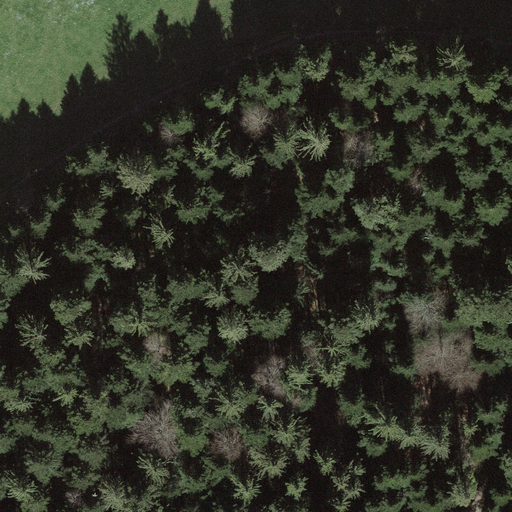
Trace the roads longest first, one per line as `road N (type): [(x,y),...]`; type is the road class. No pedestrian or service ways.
road 1 (track): [(306,34),(201,73),(0,198)]
road 2 (track): [(511,55),(370,25),(306,34)]
